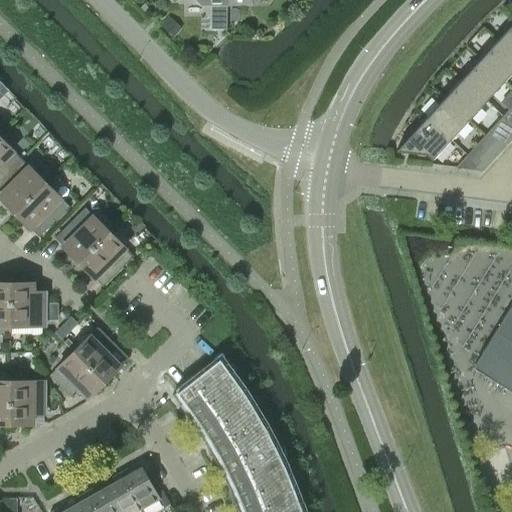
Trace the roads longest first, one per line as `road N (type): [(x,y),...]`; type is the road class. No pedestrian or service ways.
road 1 (tertiary): [(406,511),(342,338),(326,264),(325,166)]
road 2 (residential): [(325,166),(212,113),(99,0)]
road 3 (residential): [(325,166),(481,189)]
road 4 (residential): [(132,284),(184,336),(124,394)]
road 5 (residential): [(124,394),(0,469)]
road 6 (tertiary): [(343,106),(436,0)]
road 7 (residential): [(196,511),(124,394)]
road 8 (tertiary): [(414,0),(366,58),(343,106)]
